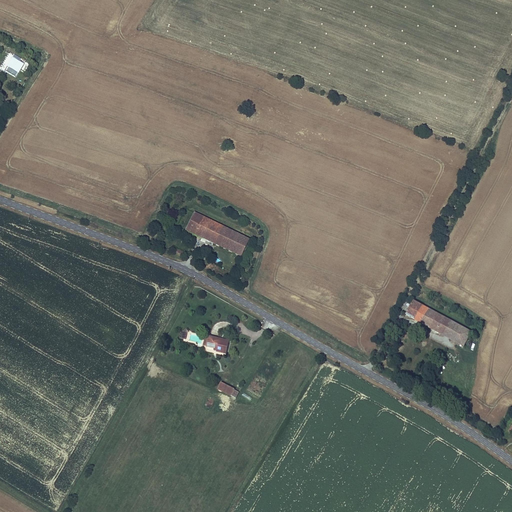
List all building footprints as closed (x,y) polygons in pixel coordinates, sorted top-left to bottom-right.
[(25,64),(20,61),(21,58),(13,54),(4,71),(17,78),(25,64)] [(186,232),(241,259),(250,240),(195,213),(186,232)] [(446,320),(414,302),(407,315),(439,333),(446,320)] [(470,333),(446,320),(439,333),(456,343),(462,333),(468,336),(470,333)] [(468,336),(462,333),(456,343),(463,347),(464,344),(468,336)] [(473,335),(470,333),(468,336),(464,344),(467,346),(473,335)] [(230,341),(210,336),(207,348),(215,349),(216,350),(216,349),(218,349),(217,352),(217,353),(227,355),(230,341)] [(248,385),(255,389),(254,391),(262,395),(266,388),(251,380),(248,385)] [(235,390),(222,383),(218,391),(232,397),(235,391),(235,390)] [(244,393),(242,396),(251,401),(253,398),(244,393)]
